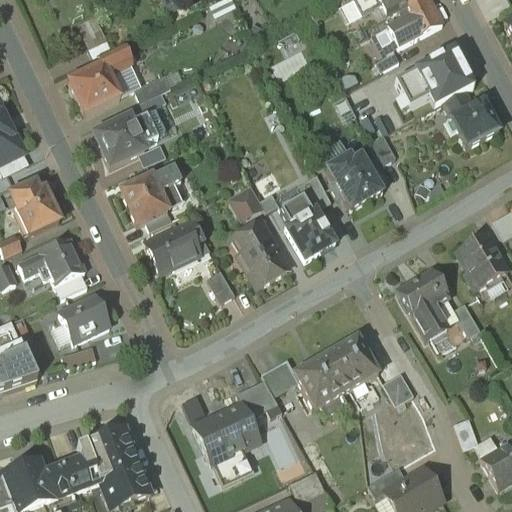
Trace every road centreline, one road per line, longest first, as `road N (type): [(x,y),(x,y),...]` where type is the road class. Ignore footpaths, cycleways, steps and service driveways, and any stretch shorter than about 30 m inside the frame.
road 1 (residential): [(0,18),(167,378)]
road 2 (residential): [(469,511),(429,414),(356,277)]
road 3 (residential): [(356,277),(167,378)]
road 4 (residential): [(511,184),(356,277)]
road 5 (residential): [(131,392),(0,431)]
road 6 (residential): [(131,392),(187,511)]
